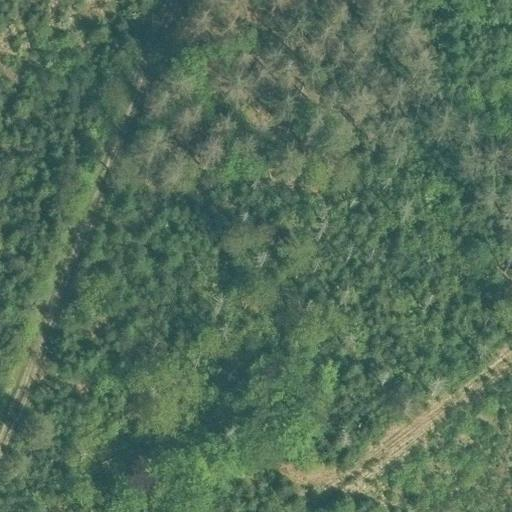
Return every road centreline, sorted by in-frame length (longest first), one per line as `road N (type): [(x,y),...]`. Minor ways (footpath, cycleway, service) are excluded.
road 1 (track): [(0,461),(181,0)]
road 2 (track): [(277,511),(511,340)]
